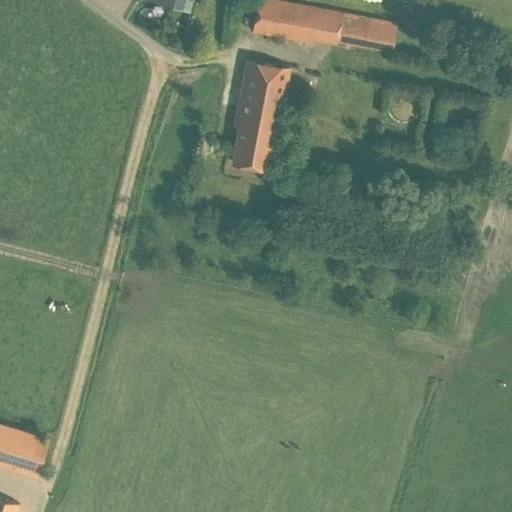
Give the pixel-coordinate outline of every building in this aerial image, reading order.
[(183,9),(185,0),(160,0),(160,2),(183,9)] [(391,50),(397,21),(342,11),(342,10),(287,0),(257,0),(252,30),(313,41),(314,39),(336,43),(337,40),(391,50)] [(277,136),(290,67),(244,59),(232,124),(238,125),(231,161),(266,167),(268,156),(280,159),(282,145),(270,143),(271,135),(277,136)] [(0,464),(36,476),(48,437),(48,435),(0,420),(0,464)] [(16,511),(20,502),(0,496),(0,511),(16,511)]
